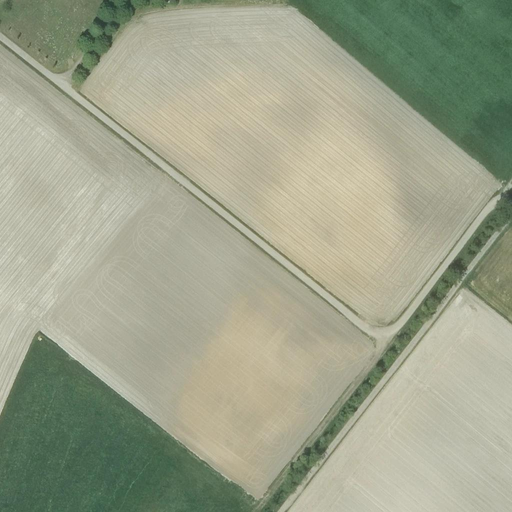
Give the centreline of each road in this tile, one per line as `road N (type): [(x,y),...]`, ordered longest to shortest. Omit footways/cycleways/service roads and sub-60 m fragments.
road 1 (track): [(0,38),(362,327),(389,339),(499,198),(511,203)]
road 2 (track): [(277,511),(511,212)]
road 3 (track): [(254,511),(389,339)]
